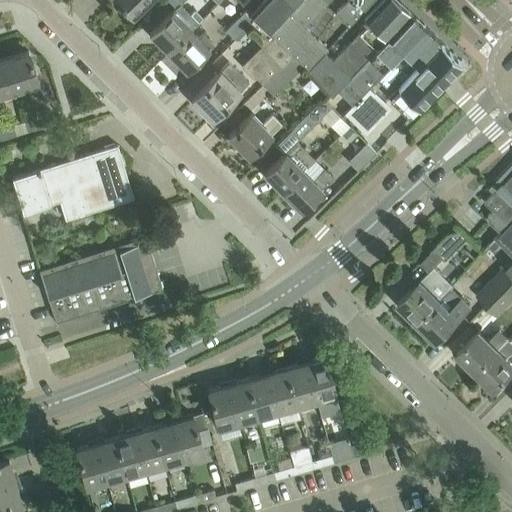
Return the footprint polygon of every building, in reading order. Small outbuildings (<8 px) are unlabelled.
[(117,0),(132,15),(147,0),(117,0)] [(223,0),(210,14),(223,26),(239,9),(229,0),(223,0)] [(261,0),(251,11),(254,15),(266,26),(270,31),(299,0),(261,0)] [(299,0),(270,31),(284,45),(305,25),(301,22),(320,2),(323,5),(327,0),(299,0)] [(410,11),(397,0),(379,0),(363,18),(367,21),(332,59),(350,76),(410,11)] [(348,25),(371,0),(346,0),(335,13),(348,25)] [(148,33),(149,34),(150,33),(167,51),(190,28),(191,29),(202,17),(193,8),(189,13),(179,2),(148,33)] [(225,29),(234,37),(252,20),(243,11),(225,29)] [(425,25),(410,11),(350,76),(337,89),(338,90),(351,104),(369,85),(376,78),(425,25)] [(324,52),(327,48),(305,25),(284,45),(292,54),(302,64),(307,69),(324,52)] [(417,65),(441,40),(425,25),(376,78),(385,86),(406,62),(411,67),(411,68),(413,70),(417,65)] [(262,83),(292,54),(284,45),(270,31),(266,26),(262,30),(263,48),(245,66),(254,75),(262,83)] [(198,36),(191,29),(190,28),(167,51),(185,68),(184,69),(185,70),(212,43),(202,32),(198,36)] [(418,66),(398,88),(418,107),(437,87),(436,87),(441,81),(442,81),(460,61),(440,42),(418,66)] [(28,50),(5,57),(15,90),(38,82),(28,50)] [(350,76),(332,59),(324,52),(307,69),(307,70),(332,95),(338,90),(337,89),(350,76)] [(302,64),(292,54),(262,83),(273,94),(302,64)] [(0,94),(15,90),(5,57),(0,58),(0,94)] [(248,81),(236,69),(228,61),(220,69),(190,98),(191,99),(192,99),(210,117),(209,118),(210,118),(248,81)] [(351,104),(343,112),(349,117),(374,91),(369,85),(351,104)] [(290,128),(299,137),(322,114),(330,107),(321,98),(290,128)] [(330,107),(322,114),(331,122),(338,115),(330,107)] [(280,122),(271,113),(261,122),(251,111),(238,124),(237,124),(234,127),(234,128),(228,134),(247,154),(280,122)] [(35,118),(25,121),(27,130),(38,126),(35,118)] [(1,128),(4,137),(16,133),(13,125),(1,128)] [(264,171),(266,174),(267,175),(267,174),(270,177),(269,177),(270,178),(273,180),(272,181),(279,189),(280,188),(282,189),(303,169),(314,158),(296,140),(264,171)] [(347,159),(357,170),(376,151),(366,141),(347,159)] [(116,143),(11,176),(22,211),(59,200),(65,218),(133,196),(116,143)] [(494,191),(484,201),(493,209),(488,214),(488,220),(501,232),(511,221),(511,161),(489,186),(490,186),(494,191)] [(303,169),(282,189),(285,192),(284,194),(291,201),(292,200),(295,202),(294,203),(295,203),(298,205),(298,206),(301,208),(333,177),(323,167),(312,178),(303,169)] [(433,247),(446,259),(468,236),(459,228),(447,232),(433,247)] [(501,233),(497,237),(511,251),(511,235),(505,229),(501,233)] [(149,266),(150,265),(152,264),(153,263),(153,261),(153,260),(145,235),(39,268),(55,321),(109,304),(111,303),(112,301),(112,300),(112,298),(112,297),(120,295),(121,300),(162,287),(156,270),(151,272),(149,266)] [(489,302),(511,278),(511,257),(479,292),(489,302)] [(415,322),(439,298),(440,298),(454,284),(434,265),(397,302),(406,310),(404,311),(415,322)] [(490,320),(511,297),(511,278),(481,311),(489,319),(490,320)] [(435,340),(465,310),(456,301),(449,308),(440,298),(439,298),(415,322),(426,333),(427,331),(435,340)] [(474,371),(507,337),(498,328),(488,339),(479,329),(456,352),(474,370),(474,371)] [(493,388),(511,369),(511,363),(505,357),(511,350),(511,342),(507,337),(474,371),(475,371),(475,370),(493,388)] [(334,388),(331,378),(324,355),(304,360),(316,399),(321,416),(340,411),(335,393),(334,390),(334,388)] [(316,399),(304,360),(285,366),(297,404),(316,399)] [(297,404),(285,366),(266,371),(277,410),(281,422),(300,416),(297,404)] [(277,410),(266,371),(246,377),(258,416),(277,410)] [(258,416),(246,377),(228,382),(239,421),(258,416)] [(239,421),(228,382),(208,388),(219,427),(239,421)] [(192,413),(172,419),(183,458),(203,452),(192,413)] [(183,458),(172,419),(153,425),(164,463),(183,458)] [(164,463),(153,425),(134,430),(145,469),(164,463)] [(145,469),(134,430),(114,436),(125,474),(145,469)] [(125,474),(114,436),(96,441),(106,480),(125,474)] [(350,444),(351,448),(353,455),(364,452),(361,440),(350,444)] [(106,480),(96,441),(76,447),(87,485),(106,480)] [(328,443),(316,447),(319,457),(331,454),(328,443)] [(351,448),(331,454),(333,461),(353,455),(351,448)] [(333,461),(331,454),(319,457),(312,459),(314,466),(333,461)] [(295,472),(290,456),(277,460),(279,469),(274,470),(276,478),(295,472)] [(8,458),(0,460),(0,481),(14,478),(8,458)] [(314,466),(312,459),(293,465),(295,472),(314,466)] [(276,478),(274,470),(255,476),(257,483),(276,478)] [(257,483),(255,476),(234,482),(236,489),(257,483)] [(0,502),(19,497),(14,478),(0,481),(0,502)] [(213,488),(194,494),(196,501),(215,495),(213,488)] [(196,501),(194,494),(174,499),(176,506),(196,501)] [(0,511),(23,511),(19,497),(0,502),(0,511)] [(176,506),(174,499),(155,505),(157,511),(176,506)]
